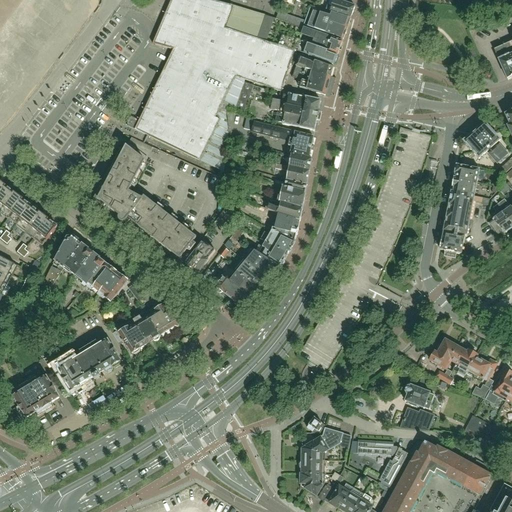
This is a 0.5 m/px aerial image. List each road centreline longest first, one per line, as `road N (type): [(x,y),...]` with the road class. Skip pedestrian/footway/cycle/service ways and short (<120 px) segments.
road 1 (secondary): [(203,428),(250,390),(309,316),(368,191),(396,89)]
road 2 (secondary): [(363,81),(311,255),(248,349)]
road 3 (residential): [(222,324),(0,148)]
road 4 (residential): [(436,292),(366,361),(273,420)]
road 5 (residential): [(51,434),(194,350),(222,324)]
road 6 (residential): [(457,100),(425,263),(436,292)]
road 7 (unclassified): [(0,145),(111,0)]
road 8 (secondary): [(178,403),(33,487)]
road 9 (secondary): [(72,511),(191,437)]
